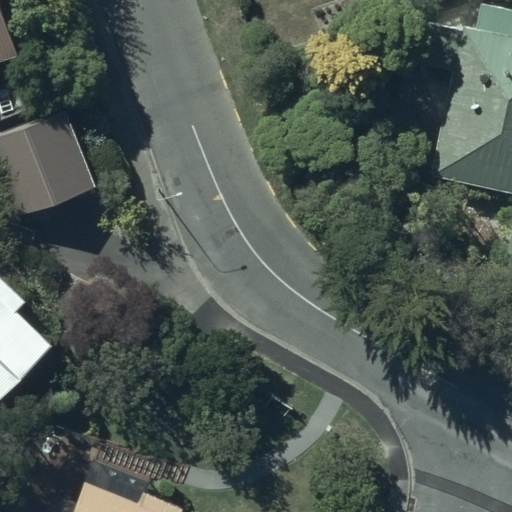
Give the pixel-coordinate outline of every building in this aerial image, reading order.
[(0,0),(0,104),(43,89),(11,0),(0,0)] [(511,58),(496,55),(467,191),(511,200),(511,58)] [(101,189),(70,110),(0,136),(0,188),(13,223),(101,189)] [(0,404),(53,447),(138,344),(0,232),(0,404)] [(128,511),(188,511),(137,491),(128,511)]
